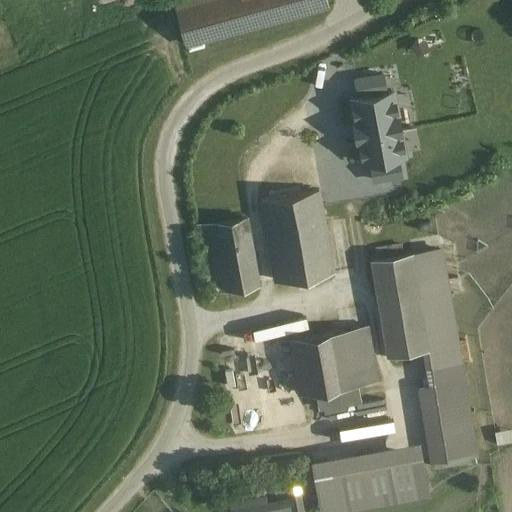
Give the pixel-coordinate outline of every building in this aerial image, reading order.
[(326,0),(191,0),(175,5),(186,44),(327,4),(326,0)] [(394,91),(352,99),(363,162),(404,154),(402,137),(394,91)] [(318,189),(260,199),(275,280),(333,270),(318,189)] [(246,218),(198,226),(210,291),(258,283),(246,218)] [(439,248),(411,253),(427,347),(430,367),(459,363),(439,248)] [(411,253),(371,260),(387,353),(427,347),(411,253)] [(366,324),(290,338),(300,394),(315,391),(356,383),(376,380),(366,324)] [(356,383),(315,391),(318,408),(359,400),(356,383)] [(429,492),(419,440),(409,442),(411,455),(418,494),(429,492)] [(385,446),(312,459),(322,511),(395,498),(388,460),(385,446)] [(411,455),(388,460),(395,498),(418,494),(411,455)] [(266,495),(228,497),(229,511),(281,511),(288,511),(287,495),(266,497),(266,495)]
